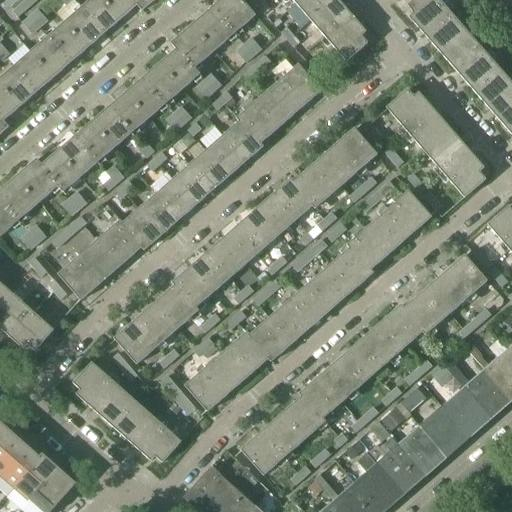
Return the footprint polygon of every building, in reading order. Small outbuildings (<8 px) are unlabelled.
[(25,12),(38,0),(27,0),(20,6),(25,12)] [(120,21),(101,0),(91,0),(81,9),(103,35),(120,21)] [(137,6),(131,0),(101,0),(120,21),(137,6)] [(155,0),(131,0),(137,6),(142,12),(155,0)] [(255,16),(240,0),(221,0),(211,9),(234,35),(255,16)] [(310,22),(335,0),(302,0),(296,5),(310,22)] [(326,39),(351,17),(336,0),(335,0),(310,22),(326,39)] [(422,33),(448,11),(438,0),(415,0),(407,7),(414,14),(409,18),(422,33)] [(269,10),(263,3),(258,8),(264,15),(269,10)] [(18,18),(25,12),(20,6),(13,13),(18,18)] [(103,35),(81,9),(65,23),(87,49),(103,35)] [(234,35),(211,9),(191,26),(214,52),(234,35)] [(47,22),(38,11),(30,18),(39,29),(47,22)] [(441,56),(467,33),(448,11),(422,33),(441,56)] [(367,44),(361,37),(365,33),(351,17),(326,39),(346,63),(367,44)] [(39,29),(30,18),(23,24),(32,35),(39,29)] [(87,49),(65,23),(47,38),(70,64),(87,49)] [(214,52),(191,26),(170,44),(176,50),(177,49),(195,69),(214,52)] [(293,37),(286,29),(281,34),(287,42),(293,37)] [(496,44),(503,37),(499,32),(491,39),(496,44)] [(459,76),(485,53),(467,33),(441,56),(459,76)] [(299,44),(293,37),(287,42),(293,49),(299,44)] [(503,37),(496,44),(501,50),(508,43),(503,37)] [(70,64),(47,38),(30,53),(53,79),(70,64)] [(261,51),(251,39),(243,46),(253,57),(261,51)] [(253,57),(243,46),(236,52),(246,64),(253,57)] [(200,75),(195,69),(177,49),(176,50),(160,64),(182,90),(200,75)] [(0,59),(2,61),(9,55),(5,50),(0,53),(0,59)] [(53,79),(30,53),(13,68),(36,94),(53,79)] [(477,97),(503,74),(485,53),(459,76),(477,97)] [(254,77),(270,63),(265,57),(249,71),(254,77)] [(329,78),(316,63),(311,68),(324,83),(329,78)] [(182,90),(160,64),(143,79),(165,105),(182,90)] [(290,118),(321,92),(298,66),(268,92),(290,118)] [(36,94),(13,68),(0,79),(0,85),(20,108),(36,94)] [(254,77),(249,71),(243,76),(248,82),(254,77)] [(494,116),(511,101),(511,84),(503,74),(477,97),(494,116)] [(221,86),(211,76),(205,81),(214,92),(221,86)] [(165,105),(143,79),(125,95),(147,120),(165,105)] [(214,92),(205,81),(196,89),(206,100),(214,92)] [(20,108),(0,85),(0,121),(2,123),(3,122),(20,108)] [(407,134),(433,111),(419,94),(414,98),(407,91),(386,109),(407,134)] [(260,144),(290,118),(268,92),(236,120),(239,123),(259,146),(260,144)] [(223,105),(231,99),(226,93),(219,100),(223,105)] [(147,120),(125,95),(109,108),(131,134),(147,120)] [(217,111),(223,105),(219,100),(212,106),(217,111)] [(511,136),(511,101),(494,116),(511,136)] [(131,134),(109,108),(91,124),(113,150),(131,134)] [(191,119),(181,108),(174,115),(183,126),(191,119)] [(425,154),(451,132),(433,111),(407,134),(425,154)] [(183,126),(174,115),(166,121),(176,132),(183,126)] [(211,124),(204,116),(198,122),(205,130),(211,124)] [(0,135),(9,128),(3,122),(2,123),(0,121),(0,135)] [(259,146),(239,123),(223,137),(245,163),(263,147),(260,144),(259,146)] [(113,150),(91,124),(75,138),(97,164),(113,150)] [(192,138),(200,130),(196,125),(187,132),(192,138)] [(382,139),(369,125),(363,130),(376,144),(382,139)] [(347,182),(377,156),(354,130),(324,156),(347,182)] [(443,174),(469,152),(451,132),(425,154),(443,174)] [(196,142),(192,138),(188,134),(180,142),(187,150),(196,142)] [(245,163),(223,137),(206,151),(229,177),(245,163)] [(97,164),(75,138),(58,152),(81,178),(97,164)] [(154,153),(144,141),(136,148),(146,159),(154,153)] [(403,164),(390,149),(384,154),(397,169),(403,164)] [(229,177),(206,151),(188,167),(211,193),(229,177)] [(81,178),(58,152),(42,166),(42,167),(41,168),(58,187),(63,193),(81,178)] [(485,181),(479,173),(484,169),(469,152),(443,174),(464,199),(485,181)] [(172,166),(167,160),(162,154),(155,161),(159,166),(165,172),(172,166)] [(315,210),(347,182),(324,156),(294,183),(292,184),(312,207),(315,210)] [(58,187),(41,168),(42,167),(42,166),(37,160),(14,180),(37,205),(58,187)] [(152,173),(159,166),(155,161),(147,167),(152,173)] [(123,179),(114,167),(106,174),(116,185),(123,179)] [(211,193),(188,167),(172,181),(195,207),(211,193)] [(116,185),(106,174),(99,180),(108,192),(116,185)] [(425,189),(413,175),(407,180),(420,194),(425,189)] [(361,198),(376,184),(371,179),(356,192),(361,198)] [(37,205),(14,180),(0,192),(0,202),(18,222),(37,205)] [(312,207),(292,184),(294,183),(291,180),(273,195),(296,221),(312,207)] [(195,207),(172,181),(154,197),(177,223),(195,207)] [(378,202),(393,189),(389,183),(373,196),(378,202)] [(130,192),(133,189),(128,184),(120,190),(125,196),(135,207),(140,203),(130,192)] [(118,202),(125,196),(120,190),(113,197),(118,202)] [(354,204),(361,198),(356,192),(349,198),(354,204)] [(431,218),(408,192),(387,211),(409,237),(431,218)] [(86,205),(77,193),(69,200),(79,211),(86,205)] [(442,208),(429,193),(423,198),(436,213),(442,208)] [(296,221),(273,195),(257,210),(279,236),(296,221)] [(364,214),(378,202),(373,196),(359,208),(364,214)] [(177,223),(154,197),(138,211),(161,237),(177,223)] [(79,211),(69,200),(62,206),(71,217),(79,211)] [(0,237),(18,222),(0,202),(0,237)] [(508,250),(511,246),(511,211),(509,207),(487,226),(508,250)] [(279,236),(257,210),(239,225),(262,251),(279,236)] [(138,211),(123,224),(122,224),(142,247),(141,249),(144,252),(161,237),(138,211)] [(409,237),(387,211),(367,228),(390,254),(409,237)] [(329,226),(336,219),(331,214),(324,221),(329,226)] [(75,234),(86,224),(81,218),(70,228),(75,234)] [(111,275),(141,249),(142,247),(122,224),(123,224),(120,221),(88,249),(111,275)] [(322,232),(329,226),(324,221),(317,227),(322,232)] [(262,251),(239,225),(222,240),(244,266),(262,251)] [(338,237),(346,230),(341,225),(333,231),(338,237)] [(46,238),(36,227),(28,234),(37,245),(46,238)] [(57,249),(75,234),(70,228),(52,244),(57,249)] [(390,254),(367,228),(346,246),(349,249),(369,272),(371,271),(390,254)] [(331,243),(338,237),(333,231),(326,237),(331,243)] [(37,245),(28,234),(21,240),(31,251),(37,245)] [(305,247),(313,240),(308,234),(300,241),(305,247)] [(244,266),(222,240),(205,255),(228,280),(244,266)] [(314,258),(326,247),(321,241),(309,252),(314,258)] [(80,301),(111,275),(88,249),(58,276),(80,301)] [(373,274),(371,271),(369,272),(349,249),(325,270),(348,296),(373,274)] [(491,265),(479,251),(473,255),(486,270),(491,265)] [(297,272),(314,258),(309,252),(292,267),(297,272)] [(228,280),(205,255),(189,269),(212,295),(228,280)] [(457,308),(487,282),(464,256),(434,283),(457,308)] [(279,270),(286,263),(281,258),(274,264),(279,270)] [(47,274),(34,259),(29,264),(41,278),(47,274)] [(272,276),(279,270),(274,264),(267,270),(272,276)] [(212,295),(189,269),(172,284),(174,287),(176,286),(196,308),(212,295)] [(507,283),(494,269),(489,274),(501,288),(507,283)] [(348,296),(325,270),(299,293),(321,319),(348,296)] [(263,274),(256,280),(261,285),(268,279),(263,274)] [(66,296),(54,281),(48,286),(61,301),(66,296)] [(264,302),(280,287),(275,282),(259,296),(264,302)] [(0,301),(9,291),(0,283),(0,301)] [(425,336),(457,308),(434,283),(404,309),(402,310),(422,333),(425,336)] [(199,312),(196,308),(176,286),(174,287),(155,304),(177,330),(199,312)] [(245,299),(253,293),(248,287),(240,294),(245,299)] [(0,329),(6,335),(29,309),(9,291),(0,301),(0,329)] [(321,319),(299,293),(275,314),(297,340),(321,319)] [(238,305),(245,299),(240,294),(233,300),(238,305)] [(264,302),(259,296),(253,301),(258,306),(264,302)] [(177,330),(155,304),(134,322),(157,348),(177,330)] [(422,333),(402,310),(404,309),(401,306),(376,328),(398,354),(422,333)] [(53,331),(29,309),(6,335),(23,350),(28,345),(35,352),(53,331)] [(475,329),(490,316),(485,310),(470,324),(475,329)] [(510,329),(511,326),(511,312),(510,310),(495,322),(501,329),(506,324),(510,329)] [(238,324),(245,318),(240,312),(233,318),(238,324)] [(297,340),(275,314),(249,336),(269,359),(268,360),(271,363),(297,340)] [(212,328),(220,321),(215,316),(207,322),(212,328)] [(230,330),(238,324),(233,318),(226,325),(230,330)] [(157,348),(134,322),(114,340),(136,366),(157,348)] [(205,334),(212,328),(207,322),(200,328),(205,334)] [(461,341),(475,329),(470,324),(456,336),(461,341)] [(398,354),(376,328),(350,351),(372,377),(398,354)] [(237,386),(268,360),(269,359),(249,336),(247,333),(215,360),(237,386)] [(206,352),(213,346),(208,340),(202,346),(206,352)] [(511,356),(507,351),(491,365),(483,356),(486,353),(477,342),(474,342),(464,351),(483,372),(485,370),(511,400),(511,356)] [(199,358),(206,352),(202,346),(194,353),(199,358)] [(171,364),(179,357),(174,351),(166,358),(171,364)] [(372,377),(350,351),(325,373),(347,398),(372,377)] [(130,370),(118,355),(112,360),(125,374),(130,370)] [(164,370),(171,364),(166,358),(159,364),(164,370)] [(207,413),(237,386),(215,360),(185,387),(207,413)] [(419,378),(431,368),(426,362),(414,373),(419,378)] [(511,400),(485,370),(483,372),(470,384),(450,362),(444,367),(464,389),(490,420),(511,401),(511,400)] [(93,411),(115,385),(92,364),(73,385),(80,391),(76,396),(93,411)] [(137,377),(130,370),(125,374),(131,382),(137,377)] [(347,398),(325,373),(299,395),(301,398),(303,397),(323,420),(347,398)] [(409,387),(419,378),(414,373),(405,381),(409,387)] [(183,395),(167,377),(160,384),(175,402),(183,395)] [(114,429),(136,404),(115,385),(93,411),(114,429)] [(393,401),(401,394),(396,389),(388,395),(393,401)] [(409,414),(426,400),(416,389),(399,403),(409,414)] [(490,420),(464,389),(442,408),(469,439),(490,420)] [(195,410),(183,395),(175,402),(188,417),(195,410)] [(386,407),(393,401),(388,395),(381,401),(386,407)] [(325,423),(323,420),(303,397),(301,398),(281,416),(303,442),(325,423)] [(134,448),(157,422),(136,404),(114,429),(134,448)] [(172,420),(181,410),(174,404),(165,414),(172,420)] [(390,433),(405,419),(395,408),(380,422),(390,433)] [(469,439),(442,408),(420,428),(446,458),(469,439)] [(368,423),(378,414),(373,409),(363,417),(368,423)] [(303,442),(281,416),(261,433),(283,459),(303,442)] [(356,433),(368,423),(363,417),(351,428),(356,433)] [(162,464),(181,443),(157,422),(134,448),(150,462),(155,457),(162,464)] [(0,443),(10,432),(0,423),(0,443)] [(390,436),(378,423),(370,430),(381,444),(390,436)] [(446,458),(420,428),(398,447),(425,477),(446,458)] [(0,474),(26,446),(10,432),(0,443),(0,474)] [(283,459),(261,433),(241,451),(263,477),(283,459)] [(347,440),(342,434),(334,442),(339,448),(347,440)] [(350,461),(363,450),(364,449),(358,444),(345,455),(350,461)] [(42,460),(40,458),(26,446),(0,474),(0,476),(15,490),(42,460)] [(425,477),(398,447),(386,456),(377,446),(368,453),(378,464),(376,465),(376,466),(403,496),(425,477)] [(322,463),(330,456),(325,451),(317,457),(322,463)] [(384,511),(403,496),(376,466),(376,465),(366,454),(357,463),(366,474),(352,487),(374,511),(384,511)] [(31,504),(57,474),(60,471),(43,455),(40,458),(42,460),(15,490),(31,504)] [(315,469),(322,463),(317,457),(310,463),(315,469)] [(239,480),(247,471),(238,462),(230,472),(239,480)] [(198,511),(209,511),(233,488),(210,468),(207,472),(208,473),(184,499),(198,511)] [(302,480),(310,473),(305,468),(297,475),(302,480)] [(40,511),(51,511),(73,488),(76,485),(60,471),(57,474),(31,504),(40,511)] [(255,511),(257,510),(242,497),(257,481),(248,472),(233,488),(209,511),(255,511)] [(295,486),(302,480),(297,475),(291,481),(295,486)] [(374,511),(352,487),(339,498),(320,477),(315,481),(333,503),(340,511),(374,511)] [(300,511),(301,511),(292,500),(286,505),(292,511),(300,511)] [(340,511),(333,503),(323,511),(340,511)]
